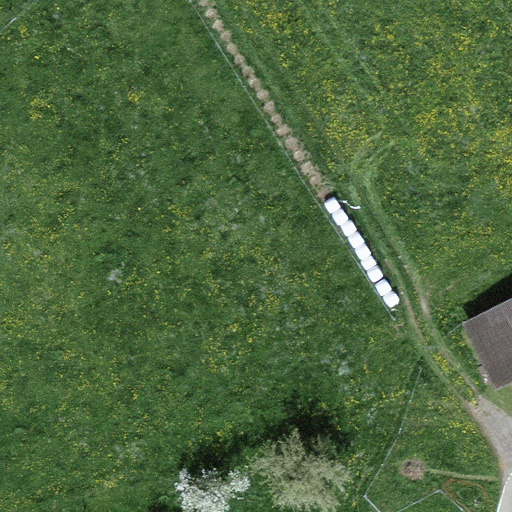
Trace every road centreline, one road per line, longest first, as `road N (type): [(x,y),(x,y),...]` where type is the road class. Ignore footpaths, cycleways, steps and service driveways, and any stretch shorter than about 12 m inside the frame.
road 1 (track): [(511,448),(371,257),(273,62)]
road 2 (track): [(423,327),(319,431),(34,511)]
